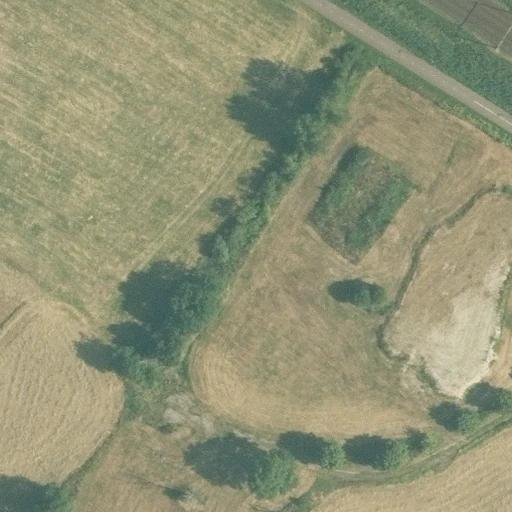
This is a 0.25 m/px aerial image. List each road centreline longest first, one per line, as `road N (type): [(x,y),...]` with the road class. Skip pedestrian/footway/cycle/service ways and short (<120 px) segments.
road 1 (motorway): [(501,0),(410,288),(323,511)]
road 2 (motorway): [(380,511),(511,156)]
road 3 (unclassified): [(511,126),(311,0)]
road 4 (track): [(511,413),(454,445),(374,468)]
